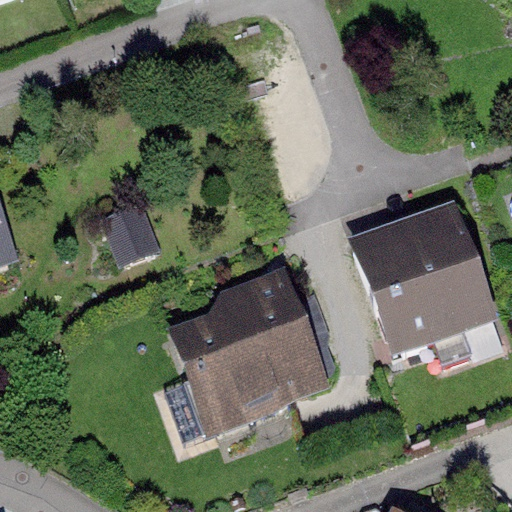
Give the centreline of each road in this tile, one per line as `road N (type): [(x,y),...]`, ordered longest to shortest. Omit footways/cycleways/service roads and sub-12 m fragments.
road 1 (residential): [(0,99),(275,0)]
road 2 (residential): [(305,0),(376,202)]
road 3 (track): [(324,511),(511,439)]
